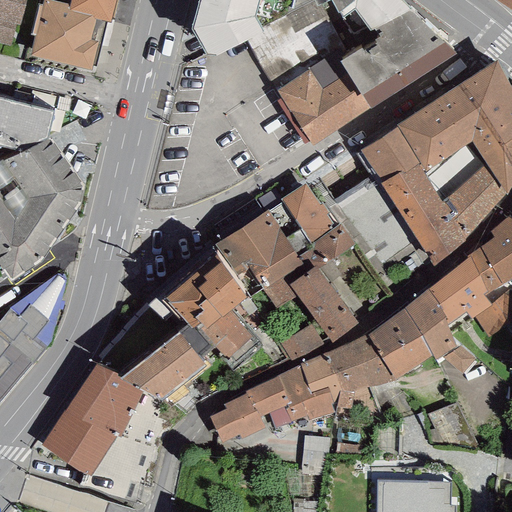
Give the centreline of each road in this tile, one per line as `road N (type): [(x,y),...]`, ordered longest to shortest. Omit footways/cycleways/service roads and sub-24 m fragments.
road 1 (residential): [(157,511),(177,442),(201,407),(361,329),(441,268),(511,197)]
road 2 (residential): [(489,32),(314,154),(208,209),(113,220)]
road 3 (primary): [(0,444),(67,352),(88,310),(113,220)]
road 4 (primary): [(113,220),(159,0)]
